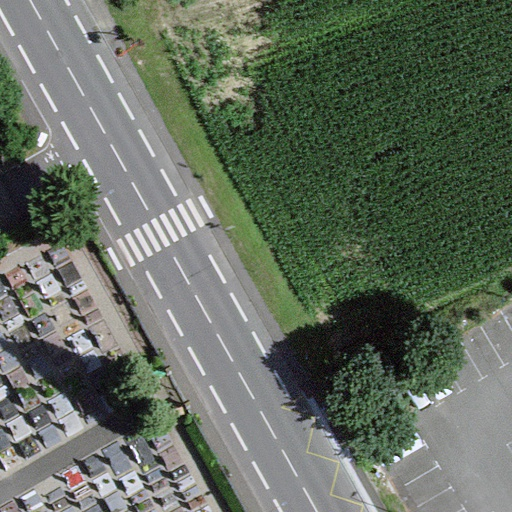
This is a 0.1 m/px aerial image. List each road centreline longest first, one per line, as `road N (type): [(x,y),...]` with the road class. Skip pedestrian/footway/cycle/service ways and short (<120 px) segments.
road 1 (secondary): [(116,135),(330,511)]
road 2 (secondary): [(33,0),(116,135)]
road 3 (residential): [(116,135),(0,203)]
